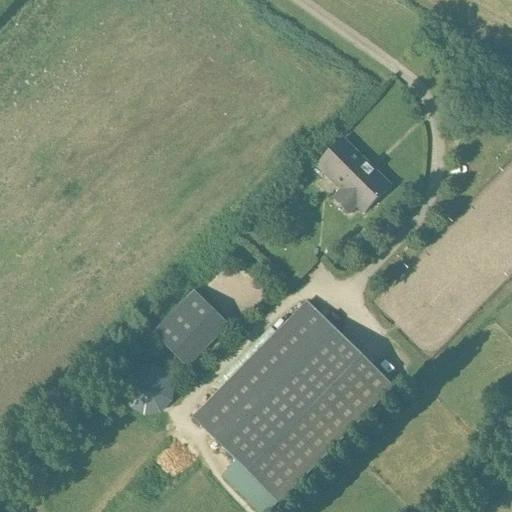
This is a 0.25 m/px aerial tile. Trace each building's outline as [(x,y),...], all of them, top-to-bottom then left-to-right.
[(356,209),(363,216),(390,188),(343,141),(315,168),(339,192),(333,200),(349,216),(356,209)] [(260,229),(251,238),(261,247),(270,238),(260,229)] [(188,369),(230,327),(195,291),(152,334),(188,369)] [(278,504),(394,388),(333,328),(333,329),(308,304),(193,419),(218,445),(236,463),(221,477),(257,511),(269,511),(278,504)] [(162,422),(185,381),(149,361),(129,396),(142,403),(139,409),(162,422)]
